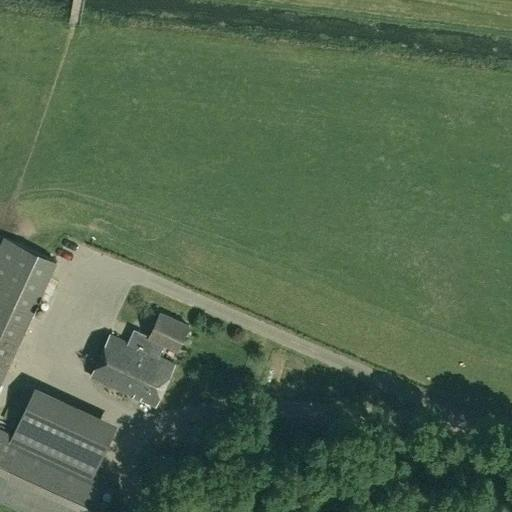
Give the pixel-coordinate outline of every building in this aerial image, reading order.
[(4,237),(0,246),(0,293),(35,309),(57,261),(4,237)] [(135,329),(129,343),(160,357),(165,344),(179,350),(189,325),(161,313),(151,336),(135,329)] [(0,386),(20,343),(0,333),(0,386)] [(160,357),(129,343),(111,335),(92,378),(159,407),(177,364),(160,357)] [(87,470),(24,440),(0,429),(0,499),(26,511),(94,511),(110,480),(95,473),(87,470)] [(222,436),(204,429),(195,451),(214,458),(222,436)] [(92,459),(87,470),(95,473),(100,462),(92,459)]
